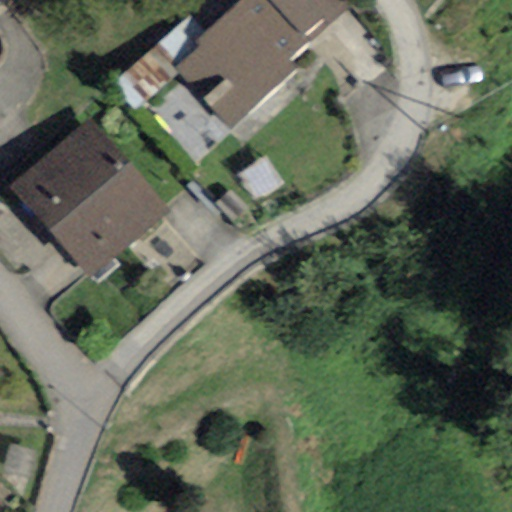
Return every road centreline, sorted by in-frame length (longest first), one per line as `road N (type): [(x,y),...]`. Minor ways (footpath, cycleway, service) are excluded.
road 1 (unclassified): [(85,401),(216,274),(355,194),(397,154),(413,97),(413,59),(392,0)]
road 2 (unclassified): [(85,401),(0,288)]
